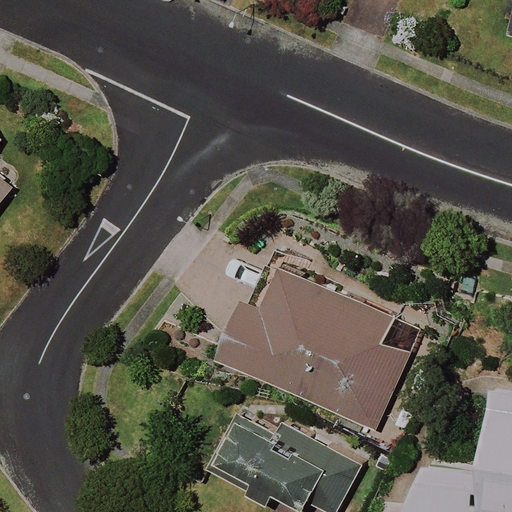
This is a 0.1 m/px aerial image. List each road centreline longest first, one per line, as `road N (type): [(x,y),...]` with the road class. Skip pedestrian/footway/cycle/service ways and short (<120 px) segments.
road 1 (residential): [(227,67),(64,319),(35,380),(43,449),(89,511)]
road 2 (residential): [(511,184),(227,67)]
road 3 (residential): [(227,67),(73,0)]
